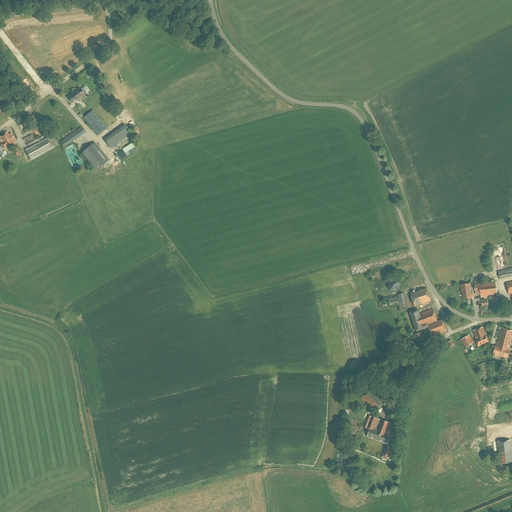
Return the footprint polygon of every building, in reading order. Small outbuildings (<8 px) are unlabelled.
[(78,101),(85,96),(79,88),(67,97),(73,103),(77,100),(78,101)] [(0,115),(9,110),(6,104),(0,107),(0,115)] [(98,136),(107,128),(93,110),(83,118),(98,136)] [(22,129),(30,124),(25,116),(17,122),(22,129)] [(43,133),(35,122),(23,131),(26,134),(30,131),(31,132),(32,131),(37,137),(33,139),(32,135),(22,139),(24,142),(25,141),(27,147),(38,141),(38,142),(43,139),(40,135),(43,133)] [(120,128),(104,140),(110,148),(127,137),(131,133),(125,125),(120,128)] [(74,141),(85,133),(81,127),(64,138),(60,141),(63,147),(73,140),(74,141)] [(9,135),(7,132),(0,137),(0,140),(2,143),(0,144),(4,149),(5,148),(6,149),(16,142),(13,138),(14,137),(12,134),(9,135)] [(31,161),(52,149),(46,138),(25,150),(31,161)] [(96,170),(108,160),(94,143),(82,153),(96,170)] [(127,156),(133,154),(132,152),(138,150),(135,143),(123,148),(127,156)] [(499,279),(511,276),(511,268),(498,272),(499,279)] [(497,296),(495,282),(474,285),(475,291),(480,291),(481,298),(491,297),(491,300),(496,299),(496,296),(497,296)] [(392,293),(402,288),(400,283),(390,287),(392,293)] [(471,294),(469,284),(460,285),(461,293),(462,293),(463,299),(470,298),(473,297),(473,293),(471,294)] [(414,307),(431,301),(426,288),(410,294),(414,307)] [(408,310),(404,293),(397,295),(397,296),(388,298),(389,305),(397,304),(397,307),(399,307),(400,311),(408,310)] [(437,321),(433,309),(419,314),(418,310),(410,313),(416,332),(428,328),(431,337),(446,332),(442,320),(437,321)] [(486,335),(483,327),(473,331),(476,339),(475,340),(477,346),(488,342),(486,335)] [(509,350),(511,338),(511,330),(501,328),(496,347),(495,347),(493,354),(508,358),(510,351),(509,350)] [(414,343),(423,340),(421,333),(415,335),(415,337),(412,338),(414,343)] [(465,348),(474,343),(470,335),(461,340),(465,348)] [(376,413),(385,403),(371,388),(361,398),(376,413)] [(354,409),(354,400),(346,399),(346,409),(354,409)] [(387,444),(390,436),(388,435),(392,424),(367,415),(362,427),(365,428),(365,430),(369,431),(367,437),(387,444)] [(388,459),(392,449),(385,446),(382,457),(388,459)]
